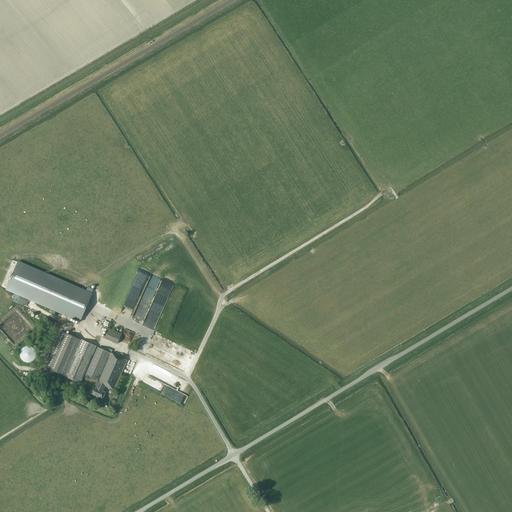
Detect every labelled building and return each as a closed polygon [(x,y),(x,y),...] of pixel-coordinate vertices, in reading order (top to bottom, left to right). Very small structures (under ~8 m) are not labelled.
[(6,289),(79,321),(91,294),(18,262),(6,289)] [(155,293),(160,278),(153,276),(151,281),(150,280),(146,290),(155,293)] [(121,334),(108,328),(103,338),(117,344),(121,334)] [(85,341),(62,331),(46,367),(81,383),(96,346),(85,341)] [(22,360),(24,362),(27,362),(30,362),(32,361),(34,359),(36,356),(36,354),(35,351),(33,348),(31,347),(28,346),(25,347),(23,348),(21,350),(20,352),(20,355),(20,358),(22,360)] [(128,360),(98,347),(85,375),(97,380),(94,387),(93,387),(90,393),(103,398),(105,392),(104,392),(107,385),(115,389),(128,360)] [(174,356),(172,365),(182,368),(183,367),(180,366),(182,358),(174,356)]
